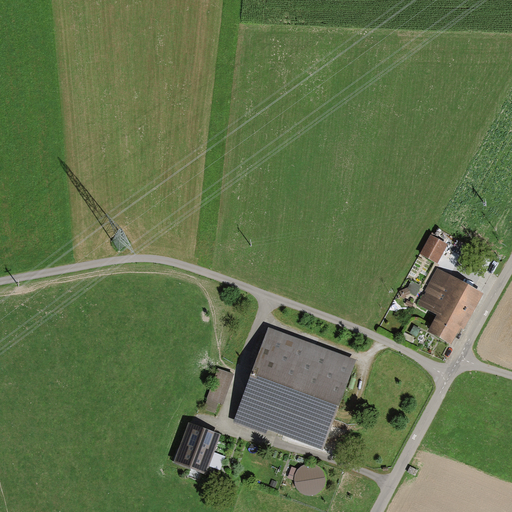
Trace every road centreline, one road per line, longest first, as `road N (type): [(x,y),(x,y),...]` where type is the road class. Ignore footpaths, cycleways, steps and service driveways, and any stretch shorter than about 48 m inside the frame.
road 1 (track): [(0,282),(154,257),(386,339),(448,378)]
road 2 (unclassified): [(376,511),(511,265)]
